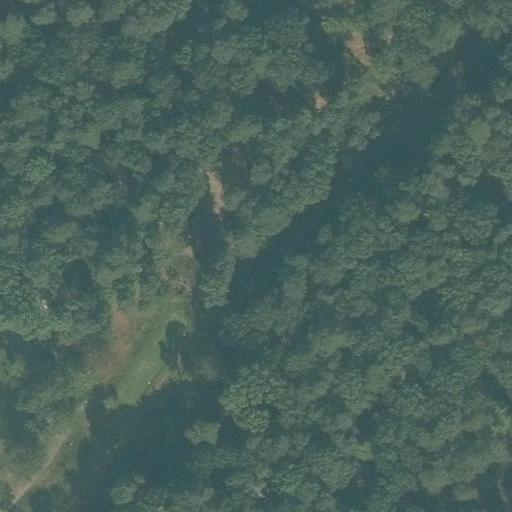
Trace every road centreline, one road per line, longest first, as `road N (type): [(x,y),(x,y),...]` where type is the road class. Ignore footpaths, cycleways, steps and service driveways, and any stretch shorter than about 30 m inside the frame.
road 1 (track): [(44,451),(511,74)]
road 2 (track): [(0,504),(44,451),(32,284),(0,216)]
